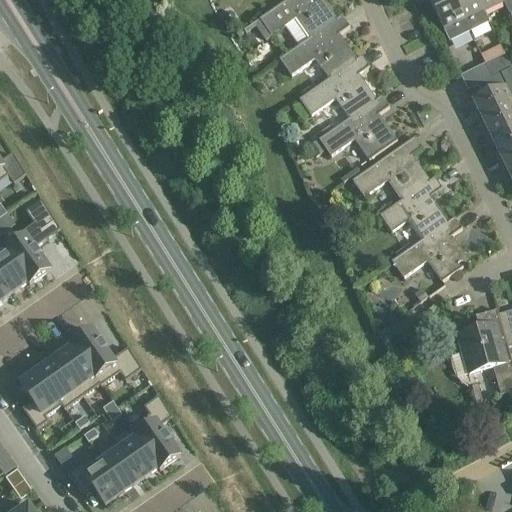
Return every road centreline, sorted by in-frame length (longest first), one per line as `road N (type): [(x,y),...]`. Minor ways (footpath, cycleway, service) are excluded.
road 1 (primary): [(324,511),(21,23)]
road 2 (residential): [(511,237),(447,108),(416,92),(372,0)]
road 3 (residential): [(403,511),(511,452)]
